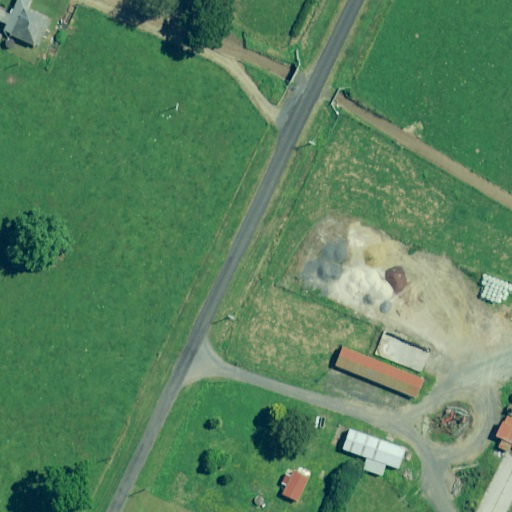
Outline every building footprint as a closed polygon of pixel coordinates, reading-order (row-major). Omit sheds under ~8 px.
[(38,48),(51,21),(30,10),(34,2),(30,0),(20,0),(14,15),(0,8),(0,22),(9,27),(6,33),(38,48)] [(428,381),(347,348),(339,368),(420,401),(428,381)] [(511,419),(510,418),(499,438),(503,440),(500,448),(511,454),(511,451),(511,419)] [(405,448),(352,430),(345,452),(367,460),(363,471),(384,478),(388,466),(398,469),(405,448)] [(292,475),(289,474),(284,484),(290,487),(285,496),(301,504),(313,480),(294,471),(292,475)]
